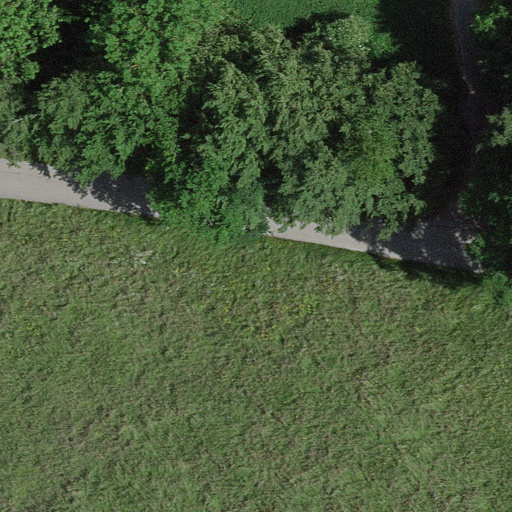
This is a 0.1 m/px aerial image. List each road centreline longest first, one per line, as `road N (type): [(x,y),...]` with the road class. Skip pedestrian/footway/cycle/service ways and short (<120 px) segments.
road 1 (unclassified): [(0,178),(511,258)]
road 2 (track): [(463,0),(496,255)]
